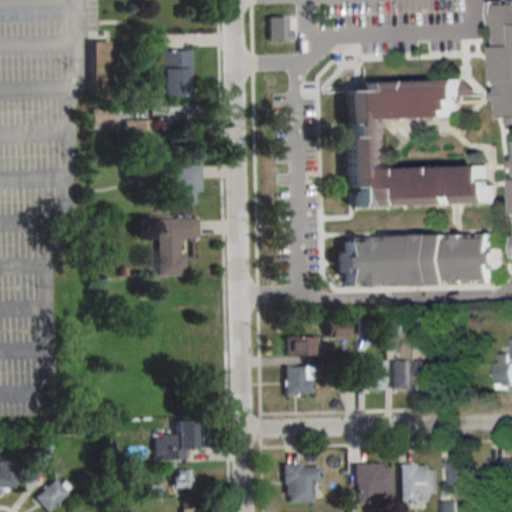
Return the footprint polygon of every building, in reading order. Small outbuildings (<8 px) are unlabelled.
[(511,0),(494,0),(494,24),(496,24),(498,121),(511,121),(511,0)] [(88,41),(88,93),(108,93),(108,41),(88,41)] [(190,49),(159,49),(159,98),(190,98),(190,49)] [(379,119),(455,117),(454,98),(472,97),(471,79),(362,81),(362,90),(342,90),(344,187),(352,187),(352,206),(493,203),(492,181),(486,181),(486,166),(381,168),(379,119)] [(115,110),(115,124),(91,124),(91,110),(115,110)] [(124,120),(124,149),(154,149),(154,120),(124,120)] [(198,164),(163,164),(163,202),(198,202),(198,164)] [(155,217),(155,276),(184,275),(184,253),(178,253),(177,237),(196,237),(196,217),(155,217)] [(495,283),(494,269),(500,269),(500,247),(494,247),(494,234),(343,235),(343,252),(337,252),(337,285),(495,283)] [(126,268),(126,276),(118,277),(118,268),(126,268)] [(401,338),(401,317),(385,317),(385,338),(401,338)] [(424,333),(423,318),(413,318),(414,333),(424,333)] [(357,335),(357,320),(371,320),(371,335),(357,335)] [(325,337),(345,337),(345,321),(325,321),(325,337)] [(314,336),(283,336),(283,355),(314,355),(314,336)] [(500,354),(500,364),(496,364),(496,389),(511,389),(511,364),(509,364),(509,354),(500,354)] [(381,359),(363,359),(363,388),(381,388),(381,359)] [(390,388),(409,388),(409,359),(390,359),(390,388)] [(437,359),(417,359),(417,388),(437,388),(437,359)] [(354,389),(354,364),(336,364),(337,389),(354,389)] [(282,365),(282,393),(310,393),(310,365),(282,365)] [(198,418),(172,418),(173,433),(151,434),(151,460),(184,459),(184,448),(199,448),(198,418)] [(31,460),(41,466),(50,452),(39,445),(31,460)] [(511,458),(489,458),(489,481),(511,481),(511,458)] [(0,488),(15,488),(15,460),(0,460),(0,488)] [(351,463),(351,502),(379,502),(379,493),(389,493),(389,462),(351,463)] [(310,502),(310,483),(318,483),(318,463),(281,463),(281,502),(310,502)] [(431,463),(397,463),(398,501),(432,501),(431,463)] [(448,465),(448,486),(480,485),(479,465),(448,465)] [(189,469),(170,469),(170,487),(189,487),(189,469)] [(68,489),(54,475),(32,497),(46,511),(68,489)] [(160,485),(160,495),(146,496),(146,485),(160,485)] [(440,502),(440,511),(456,511),(456,502),(440,502)]
